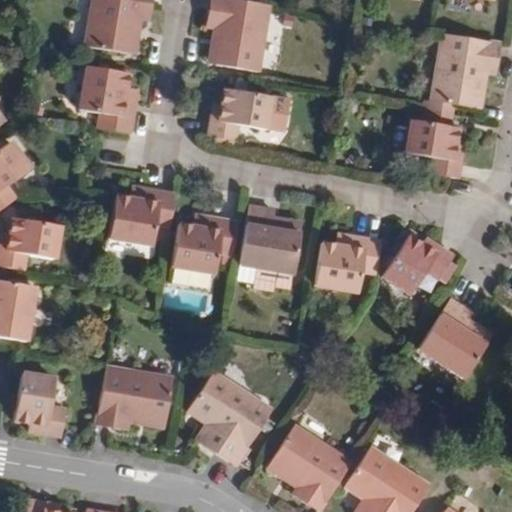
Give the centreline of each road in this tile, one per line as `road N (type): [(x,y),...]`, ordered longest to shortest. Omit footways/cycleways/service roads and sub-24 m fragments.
road 1 (residential): [(181,0),(157,158),(478,220),(501,193),(511,127)]
road 2 (residential): [(0,462),(182,492),(213,511)]
